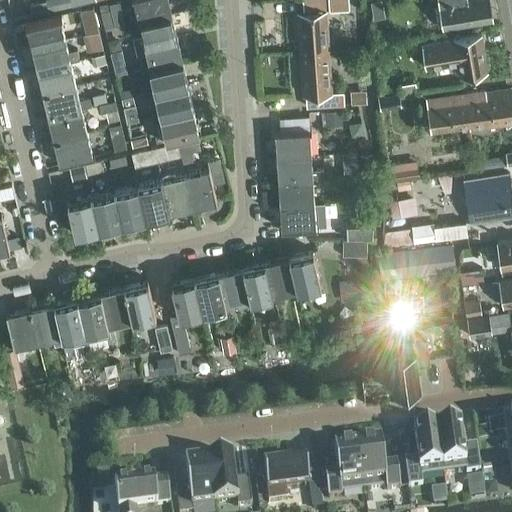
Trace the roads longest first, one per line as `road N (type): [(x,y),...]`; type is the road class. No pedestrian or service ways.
road 1 (residential): [(58,272),(238,228),(248,216),(252,156),(239,0)]
road 2 (residential): [(124,445),(511,397)]
road 3 (residential): [(58,272),(0,17)]
